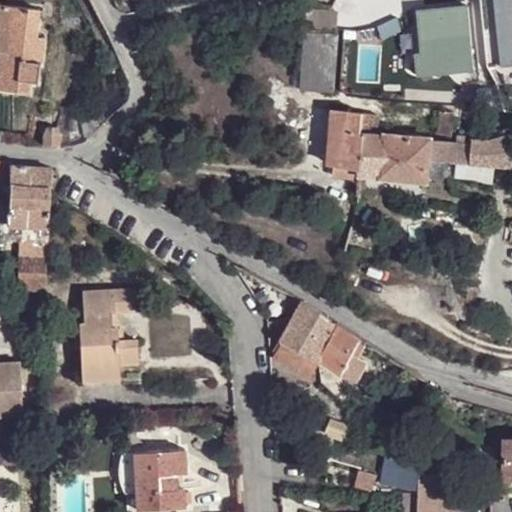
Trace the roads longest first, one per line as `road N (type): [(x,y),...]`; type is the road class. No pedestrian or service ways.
road 1 (residential): [(189,226),(426,369),(511,390)]
road 2 (residential): [(189,226),(242,301),(257,511)]
road 3 (residential): [(92,167),(137,87),(111,28)]
road 4 (residential): [(111,28),(261,0)]
